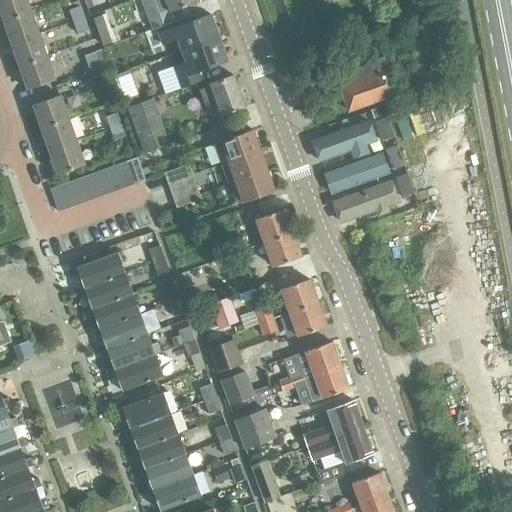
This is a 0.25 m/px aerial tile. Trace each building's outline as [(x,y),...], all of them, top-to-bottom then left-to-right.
[(0,0),(0,5),(5,19),(31,9),(28,0),(0,0)] [(155,0),(161,13),(164,12),(164,13),(198,1),(197,0),(155,0)] [(73,21),(84,17),(80,5),(69,9),(73,21)] [(13,42),(39,32),(31,9),(5,19),(13,42)] [(145,31),(168,23),(164,13),(164,12),(161,13),(141,21),(145,31)] [(116,42),(105,13),(93,18),(104,46),(116,42)] [(182,50),(220,36),(212,14),(159,33),(163,43),(177,38),(182,50)] [(84,17),(73,21),(76,33),(88,29),(84,17)] [(20,64),(47,56),(39,32),(13,42),(20,64)] [(220,36),(182,50),(186,61),(172,66),(179,88),(202,79),(199,70),(229,59),(220,36)] [(91,72),(102,68),(96,51),(84,55),(91,72)] [(348,110),(398,93),(384,55),(365,62),(366,63),(336,74),(348,110)] [(47,56),(20,64),(28,88),(55,78),(47,56)] [(102,68),(91,72),(93,78),(104,74),(102,68)] [(245,105),(234,74),(210,82),(211,84),(200,88),(206,104),(217,100),(222,113),(245,105)] [(41,124),(68,115),(60,93),(33,102),(41,124)] [(143,153),(169,144),(154,97),(153,97),(126,106),(143,153)] [(110,127),(121,124),(116,112),(106,116),(110,127)] [(49,150),(77,140),(68,115),(41,124),(49,150)] [(382,140),(393,136),(394,136),(386,116),(375,120),(382,140)] [(316,138),(325,163),(354,152),(357,161),(373,155),(370,147),(380,144),(371,118),(316,138)] [(121,124),(110,127),(114,140),(125,136),(121,124)] [(223,161),(260,148),(253,128),(216,141),(223,161)] [(77,140),(49,150),(57,173),(84,163),(77,140)] [(393,168),(404,164),(397,144),(385,148),(393,168)] [(230,182),(267,168),(260,148),(223,161),(230,182)] [(125,160),(134,182),(145,178),(137,156),(125,160)] [(123,186),(134,182),(125,160),(115,164),(123,186)] [(112,190),(123,186),(115,164),(104,168),(112,190)] [(188,164),(179,167),(183,178),(192,175),(188,164)] [(179,167),(164,173),(167,183),(183,178),(179,167)] [(101,194),(112,190),(104,168),(93,172),(101,194)] [(267,168),(230,182),(237,202),(274,189),(267,168)] [(329,188),(333,200),(384,182),(380,170),(329,188)] [(91,198),(101,194),(93,172),(82,176),(91,198)] [(402,196),(414,192),(407,172),(395,176),(402,196)] [(183,178),(187,189),(191,202),(200,198),(192,175),(183,178)] [(80,202),(91,198),(82,176),(72,180),(80,202)] [(183,178),(167,183),(171,195),(187,189),(183,178)] [(69,206),(80,202),(72,180),(61,184),(69,206)] [(334,203),(342,226),(380,213),(382,218),(394,214),(391,207),(402,203),(395,182),(334,203)] [(58,210),(69,206),(61,184),(49,188),(58,210)] [(187,189),(171,195),(176,207),(191,202),(187,189)] [(265,241),(293,231),(285,207),(257,217),(265,241)] [(293,231),(265,241),(274,265),(302,255),(293,231)] [(244,236),(229,241),(233,254),(249,248),(244,236)] [(153,262),(164,258),(159,244),(148,249),(153,262)] [(249,248),(233,254),(237,265),(238,265),(253,260),(249,248)] [(84,286),(124,271),(116,250),(77,265),(77,266),(71,269),(74,277),(80,274),(84,286)] [(164,258),(153,262),(158,275),(169,271),(164,258)] [(92,307),(132,292),(124,271),(84,286),(79,288),(82,296),(87,294),(92,307)] [(310,277),(281,287),(290,311),(318,301),(310,277)] [(168,302),(179,298),(175,285),(163,289),(168,302)] [(107,348),(147,333),(132,292),(92,307),(86,309),(89,317),(94,315),(99,327),(94,329),(97,337),(102,335),(107,347),(107,348)] [(218,328),(238,321),(230,296),(210,303),(218,328)] [(179,298),(168,302),(173,316),(184,312),(179,298)] [(299,335),(327,324),(318,301),(290,311),(299,335)] [(254,311),(258,323),(272,318),(268,307),(254,311)] [(276,331),(272,318),(258,323),(262,336),(276,331)] [(0,342),(10,339),(2,319),(0,319),(0,342)] [(180,335),(172,337),(176,346),(183,343),(194,339),(189,326),(178,330),(180,335)] [(107,347),(101,349),(104,358),(110,356),(114,368),(155,353),(161,351),(157,341),(151,344),(147,333),(107,348),(107,347)] [(194,339),(183,343),(188,356),(199,352),(194,339)] [(218,371),(242,363),(234,339),(210,347),(218,371)] [(298,368),(300,372),(302,372),(304,376),(341,363),(332,340),(306,349),(293,354),(291,358),(293,367),(298,368)] [(163,375),(155,353),(114,368),(109,370),(112,378),(117,376),(122,390),(163,375)] [(300,372),(290,376),(292,381),(294,381),(296,385),(305,382),(312,400),(349,386),(341,363),(304,376),(302,372),(300,372)] [(230,403),(254,394),(245,371),(221,380),(230,403)] [(283,390),(296,385),(294,381),(292,381),(290,376),(279,380),(283,390)] [(206,400),(216,397),(211,383),(201,387),(206,400)] [(0,407),(5,405),(5,406),(11,404),(9,396),(3,398),(0,391),(0,407)] [(130,428),(171,413),(163,392),(122,407),(130,428)] [(216,397),(206,400),(211,413),(220,409),(216,397)] [(327,408),(333,423),(302,434),(305,446),(363,425),(354,399),(327,408)] [(10,419),(5,406),(5,405),(0,407),(0,430),(13,425),(13,426),(18,424),(15,417),(10,419)] [(240,433),(270,422),(265,408),(235,419),(240,433)] [(138,449),(178,434),(171,413),(130,428),(124,430),(127,438),(133,436),(137,448),(138,449)] [(270,422),(240,433),(245,447),(275,436),(270,422)] [(221,440),(231,436),(226,424),(216,428),(221,440)] [(18,439),(13,426),(13,425),(0,430),(0,453),(20,446),(26,444),(23,437),(18,439)] [(363,425),(305,446),(310,460),(342,449),(346,461),(373,452),(363,425)] [(145,468),(185,453),(178,434),(138,449),(137,448),(132,450),(134,458),(141,456),(145,467),(145,468)] [(231,436),(221,440),(226,454),(236,450),(231,436)] [(0,453),(0,476),(28,466),(33,464),(31,457),(25,459),(20,446),(0,453)] [(152,488),(193,473),(185,453),(145,468),(145,467),(139,470),(141,477),(147,475),(152,488)] [(262,502),(277,497),(263,460),(249,465),(262,502)] [(339,463),(314,472),(318,483),(343,474),(339,463)] [(236,482),(246,478),(241,464),(231,468),(236,482)] [(33,479),(28,466),(0,476),(0,498),(35,486),(41,484),(38,477),(33,479)] [(361,504),(388,494),(379,471),(352,481),(361,504)] [(152,488),(146,490),(149,497),(155,495),(160,509),(200,494),(193,473),(152,488)] [(40,500),(35,486),(0,498),(0,511),(26,511),(42,506),(48,504),(46,498),(40,500)] [(394,511),(388,494),(361,504),(352,508),(350,502),(338,506),(340,511),(394,511)] [(246,511),(258,511),(254,501),(244,505),(246,511)]
